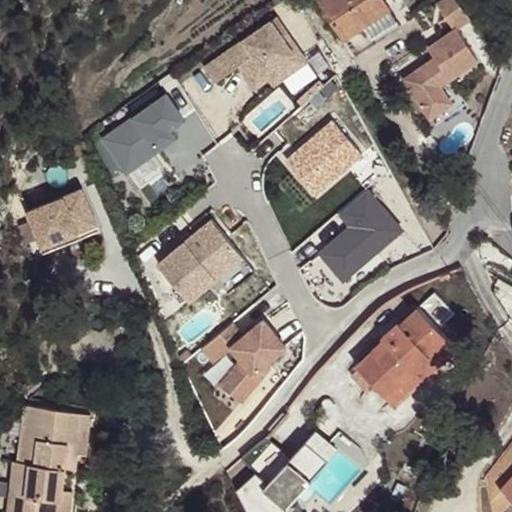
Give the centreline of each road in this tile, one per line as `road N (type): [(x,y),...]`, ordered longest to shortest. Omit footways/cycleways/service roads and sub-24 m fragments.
road 1 (residential): [(501,199),(457,230),(443,254),(344,321),(323,349)]
road 2 (residential): [(323,349),(219,464),(159,511)]
road 3 (unknown): [(457,230),(367,61)]
road 4 (residential): [(323,349),(245,179)]
